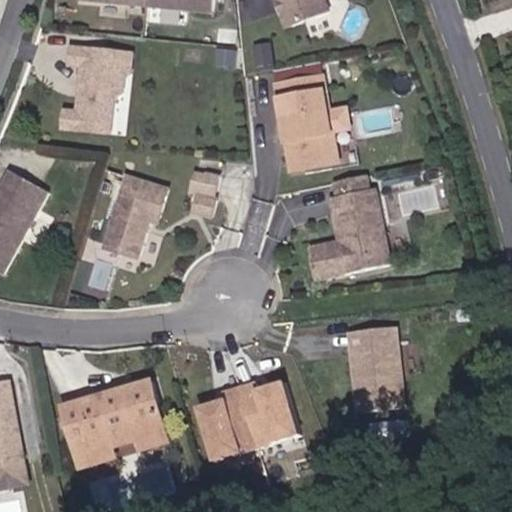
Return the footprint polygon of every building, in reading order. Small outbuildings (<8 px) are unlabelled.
[(124,0),(219,11),(220,0),(124,0)] [(338,10),(334,0),(285,0),(294,25),(338,10)] [(135,53),(69,47),(67,65),(78,66),(74,111),(60,109),(59,129),(113,134),(116,97),(123,93),(126,77),(133,75),(135,53)] [(325,71),(272,81),(288,171),(342,161),(325,71)] [(194,214),(221,216),(225,172),(198,170),(194,214)] [(54,191),(15,171),(0,200),(0,204),(2,205),(0,208),(0,269),(10,275),(54,191)] [(163,226),(173,192),(132,179),(111,250),(145,260),(153,234),(156,224),(163,226)] [(399,266),(383,190),(338,200),(354,276),(399,266)] [(45,246),(59,217),(45,210),(31,239),(45,246)] [(347,332),(356,412),(407,407),(399,327),(347,332)] [(0,489),(29,484),(10,381),(0,382),(0,489)] [(159,382),(90,403),(71,409),(89,468),(108,462),(177,441),(173,425),(159,382)] [(268,399),(264,384),(232,393),(237,409),(224,412),(222,405),(207,410),(223,462),(309,436),(293,384),(279,388),(281,395),(268,399)]
